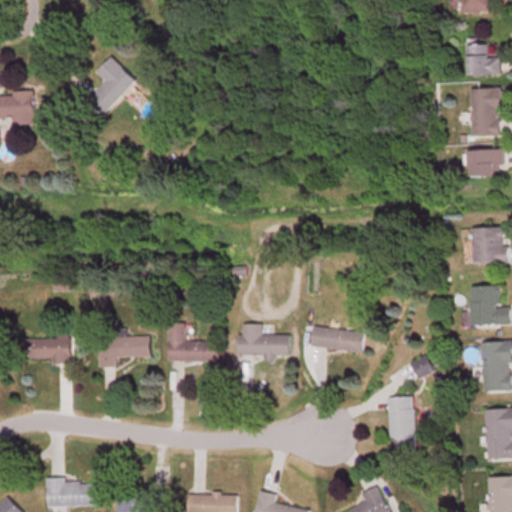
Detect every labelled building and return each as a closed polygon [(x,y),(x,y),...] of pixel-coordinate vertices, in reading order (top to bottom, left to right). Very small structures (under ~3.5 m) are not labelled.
[(463,0),(464,15),(500,15),(499,0),(463,0)] [(472,78),(506,77),(505,60),(493,60),(492,47),(471,47),(472,78)] [(101,75),(111,84),(98,98),(114,113),(142,85),(116,60),(101,75)] [(476,92),(476,139),(506,139),(505,91),(476,92)] [(40,127),(38,95),(0,97),(0,122),(17,121),(17,128),(40,127)] [(510,178),(510,152),(476,153),(476,178),(510,178)] [(511,247),(509,248),(508,230),(477,231),(478,267),(511,266),(511,247)] [(474,289),(475,328),(511,327),(511,309),(506,309),(505,289),(474,289)] [(173,364),(223,364),(224,344),(190,344),(190,326),(173,326),(173,364)] [(267,327),(243,327),(243,359),(294,359),(294,338),(267,338),(267,327)] [(369,335),(318,328),(315,349),(367,355),(369,335)] [(56,362),(56,366),(75,366),(74,336),(61,337),(61,341),(34,341),(34,362),(56,362)] [(154,360),(154,339),(103,339),(103,369),(121,369),(121,360),(154,360)] [(487,394),(511,393),(511,344),(487,344),(487,394)] [(393,400),(395,457),(420,456),(419,399),(393,400)] [(511,411),(491,412),(491,462),(511,461),(511,411)] [(101,484),(69,484),(69,479),(50,480),(50,509),(101,509),(101,484)] [(511,511),(511,479),(493,479),(493,511),(511,511)] [(392,511),(381,489),(365,497),(369,505),(354,511),(392,511)] [(167,511),(168,492),(122,492),(121,511),(167,511)] [(311,511),(279,506),(281,497),(263,493),(259,511),(311,511)] [(191,511),(240,511),(241,496),(192,496),(191,511)] [(0,511),(23,511),(12,500),(0,511)]
